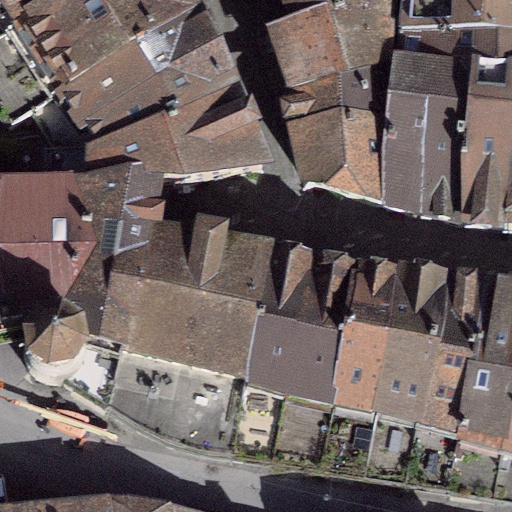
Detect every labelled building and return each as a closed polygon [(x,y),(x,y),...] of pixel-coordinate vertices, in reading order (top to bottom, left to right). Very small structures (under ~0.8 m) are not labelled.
[(0,0),(0,1),(0,2),(18,30),(69,0),(0,0)] [(0,115),(9,130),(31,116),(195,14),(189,0),(69,0),(18,30),(0,40),(0,115)] [(281,97),(282,103),(389,70),(392,0),(280,0),(295,29),(261,38),(266,55),(271,53),(287,95),(281,97)] [(511,43),(511,0),(404,0),(400,43),(511,43)] [(195,14),(31,116),(58,156),(97,156),(99,159),(231,100),(212,52),(195,14)] [(472,82),(511,84),(511,186),(510,235),(511,234),(511,43),(400,43),(396,78),(434,80),(472,82)] [(389,70),(282,103),(284,109),(290,107),(296,138),(330,131),(326,119),(385,127),(389,70)] [(425,220),(434,80),(396,78),(385,211),(425,220)] [(463,228),(472,82),(434,80),(425,220),(463,228)] [(463,228),(510,235),(511,186),(511,84),(472,82),(463,228)] [(154,189),(261,172),(231,100),(99,159),(97,156),(58,156),(44,157),(46,192),(96,188),(97,194),(154,189)] [(326,119),(330,131),(296,138),(290,139),(292,149),(299,147),(306,178),(302,178),(304,188),(379,208),(385,127),(326,119)] [(96,188),(46,192),(0,193),(0,329),(55,320),(134,305),(147,239),(151,240),(153,200),(154,189),(97,194),(96,188)] [(151,240),(147,239),(134,305),(123,359),(246,387),(273,261),(151,240)] [(276,261),(273,261),(246,387),(285,397),(288,398),(310,279),(274,272),(276,261)] [(288,398),(285,397),(272,468),(320,476),(334,408),(333,407),(354,287),(310,279),(288,398)] [(333,407),(334,408),(320,476),(363,482),(377,416),(375,416),(397,292),(373,290),(354,287),(333,407)] [(445,296),(398,287),(397,292),(375,416),(377,416),(363,482),(404,489),(445,296)] [(460,439),(486,301),(445,296),(404,489),(444,495),(448,496),(460,439)] [(511,305),(486,301),(460,439),(448,496),(511,507),(511,305)] [(123,359),(134,305),(55,320),(55,323),(60,323),(64,324),(69,326),(72,328),(76,331),(79,334),(82,338),(84,342),(85,346),(86,351),(86,356),(85,361),(84,366),(82,370),(79,374),(75,378),(71,381),(67,383),(62,385),(63,386),(108,413),(123,359)] [(45,384),(62,385),(67,383),(71,381),(75,378),(79,374),(82,370),(84,366),(85,361),(86,356),(86,351),(85,346),(84,342),(82,338),(79,334),(76,331),(72,328),(69,326),(64,324),(60,323),(55,323),(38,327),(26,340),(23,358),(30,374),(45,384)] [(168,446),(200,457),(272,468),(285,397),(246,387),(123,359),(108,413),(168,446)]
